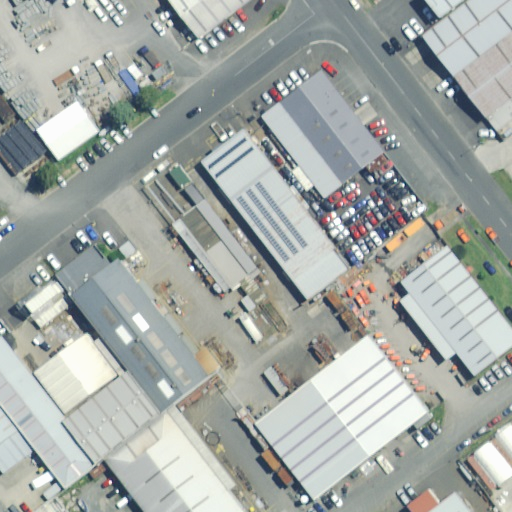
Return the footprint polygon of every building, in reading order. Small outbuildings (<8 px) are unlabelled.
[(242,0),(158,0),(190,40),(242,0)] [(511,94),(511,0),(466,0),(420,37),(483,117),(511,94)] [(427,0),(439,15),(459,0),(427,0)] [(373,157),(309,75),(254,117),(317,199),(373,157)] [(100,133),(88,116),(49,144),(61,161),(100,133)] [(343,271),(237,133),(194,166),(301,303),(343,271)] [(262,273),(207,202),(175,226),(226,293),(250,274),(254,279),(262,273)] [(120,250),(126,259),(137,252),(130,242),(120,250)] [(511,349),(511,347),(439,254),(396,287),(469,382),(511,349)] [(201,378),(112,263),(62,301),(120,376),(151,417),(156,413),(201,378)] [(25,301),(34,314),(65,292),(55,279),(25,301)] [(243,301),(251,311),(267,300),(260,289),(243,301)] [(419,418),(360,342),(247,428),(306,504),(419,418)] [(57,488),(86,466),(55,426),(0,354),(0,413),(13,431),(57,488)] [(92,461),(151,417),(120,376),(55,426),(86,466),(92,461)] [(13,431),(0,413),(0,440),(6,436),(13,431)] [(232,511),(156,413),(151,417),(92,461),(131,511),(232,511)] [(6,436),(0,440),(0,472),(21,456),(6,436)] [(459,511),(449,498),(430,511),(459,511)] [(54,511),(45,500),(29,511),(54,511)]
